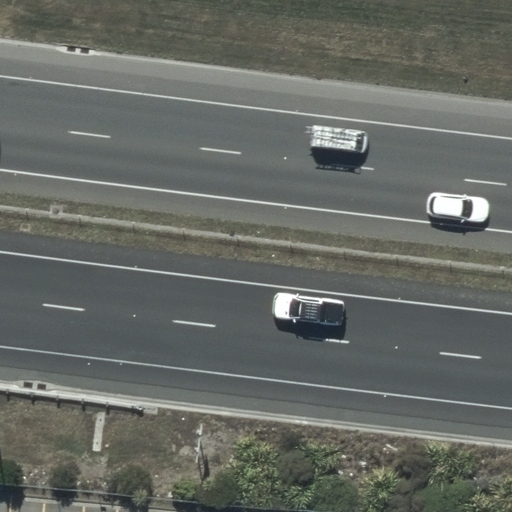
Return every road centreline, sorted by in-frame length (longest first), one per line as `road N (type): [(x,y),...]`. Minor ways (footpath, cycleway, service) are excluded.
road 1 (motorway): [(511,360),(0,298)]
road 2 (motorway): [(0,123),(511,184)]
